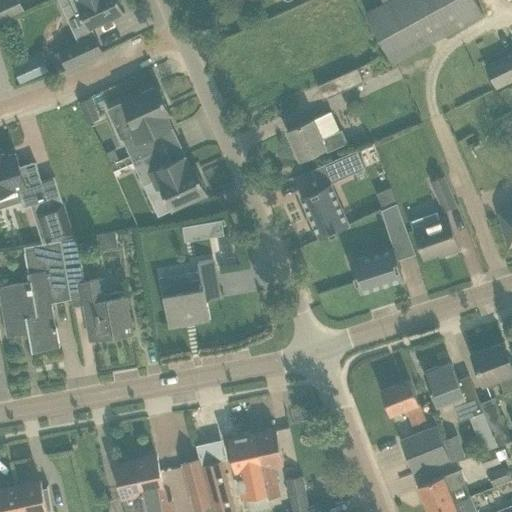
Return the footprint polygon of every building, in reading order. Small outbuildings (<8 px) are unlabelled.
[(58,0),(61,7),(70,3),(75,12),(79,10),(87,28),(124,11),(118,0),(58,0)] [(365,13),(393,62),(480,13),(472,0),(382,0),(384,2),(365,13)] [(66,68),(102,51),(95,35),(58,51),(66,68)] [(511,82),(511,50),(484,65),(496,90),(511,82)] [(9,61),(13,80),(44,73),(40,54),(9,61)] [(339,76),(339,77),(345,89),(363,81),(357,67),(339,76)] [(165,147),(158,133),(171,127),(166,116),(171,114),(157,85),(121,102),(131,123),(126,125),(131,134),(122,139),(132,162),(165,147)] [(89,96),(78,101),(87,121),(98,116),(89,96)] [(286,130),(299,159),(325,148),(326,151),(347,142),(341,129),(339,130),(330,111),(313,119),(313,118),(304,122),(286,130)] [(207,193),(198,174),(196,169),(194,164),(189,165),(184,155),(171,161),(165,147),(132,162),(143,185),(152,180),(156,190),(160,188),(170,209),(207,193)] [(113,148),(104,152),(108,161),(117,157),(113,148)] [(47,199),(34,161),(20,166),(15,152),(4,156),(2,151),(0,151),(0,194),(16,189),(22,207),(47,199)] [(357,151),(331,162),(339,179),(364,168),(357,151)] [(431,181),(443,210),(457,204),(444,175),(431,181)] [(330,184),(301,197),(320,239),(349,226),(330,184)] [(63,203),(37,212),(47,242),(73,233),(63,203)] [(396,203),(381,210),(390,238),(406,233),(396,203)] [(508,245),(511,244),(511,208),(498,213),(508,245)] [(416,240),(423,258),(438,253),(439,256),(459,248),(453,230),(448,215),(437,219),(439,222),(413,231),(416,240)] [(211,219),(201,221),(203,232),(212,230),(213,234),(224,233),(221,217),(211,219)] [(115,230),(96,233),(98,246),(117,243),(115,230)] [(102,278),(95,279),(84,281),(76,237),(60,240),(70,298),(71,298),(72,306),(86,303),(88,316),(90,316),(92,326),(90,326),(93,339),(90,340),(90,341),(131,333),(123,290),(105,294),(102,278)] [(70,298),(60,240),(47,242),(41,243),(45,270),(29,272),(30,280),(0,285),(0,297),(7,336),(29,332),(32,351),(59,346),(56,326),(48,328),(45,313),(53,311),(52,302),(70,298)] [(403,278),(394,247),(388,249),(388,250),(384,251),(384,250),(369,255),(351,261),(354,272),(360,292),(393,281),(393,280),(398,279),(403,278)] [(189,272),(159,277),(162,294),(163,294),(165,307),(168,326),(209,319),(205,300),(219,298),(212,259),(197,262),(199,273),(189,275),(189,272)] [(472,354),(479,372),(483,383),(497,378),(503,394),(511,390),(511,372),(511,368),(502,342),(472,354)] [(424,373),(431,391),(436,404),(450,398),(459,421),(482,412),(479,403),(472,384),(461,388),(451,362),(424,373)] [(406,407),(412,424),(425,419),(409,379),(380,390),(390,414),(406,407)] [(511,422),(511,419),(501,394),(494,398),(506,425),(511,422)] [(479,403),(492,436),(506,430),(493,397),(479,403)] [(393,439),(407,474),(446,458),(432,423),(393,439)] [(276,429),(255,434),(268,497),(279,495),(276,479),(273,464),(283,462),(276,429)] [(268,497),(255,434),(235,438),(239,456),(241,471),(251,469),(256,498),(250,500),(252,511),(271,511),(268,497)] [(504,448),(495,452),(498,461),(507,457),(504,448)] [(495,452),(494,450),(479,455),(482,463),(484,468),(498,463),(498,461),(495,452)] [(166,500),(156,455),(136,460),(135,460),(146,511),(176,511),(173,499),(166,500)] [(208,493),(198,458),(183,462),(192,497),(208,493)] [(146,511),(135,460),(115,464),(125,511),(146,511)] [(234,511),(221,460),(201,465),(213,511),(234,511)] [(488,472),(493,485),(511,478),(507,465),(488,472)] [(418,485),(428,511),(454,502),(449,487),(465,481),(460,468),(418,485)] [(286,478),(293,511),(309,509),(302,475),(286,478)] [(41,480),(15,485),(20,511),(48,511),(47,506),(52,505),(49,491),(43,493),(41,480)] [(20,511),(15,485),(0,488),(0,511),(20,511)] [(454,502),(428,511),(476,511),(470,495),(454,502)]
